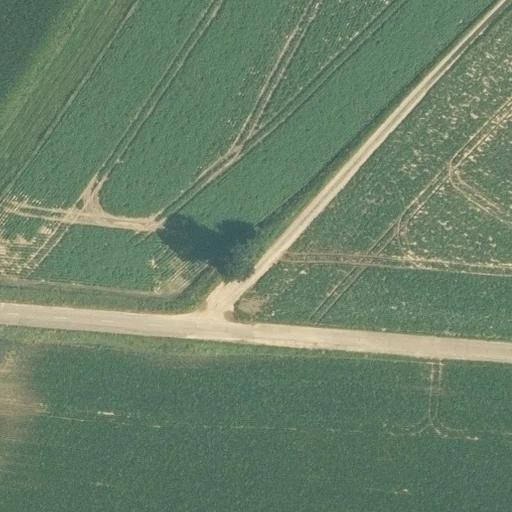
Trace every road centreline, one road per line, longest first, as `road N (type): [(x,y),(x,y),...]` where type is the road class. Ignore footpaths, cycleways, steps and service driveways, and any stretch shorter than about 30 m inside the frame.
road 1 (unclassified): [(511,357),(0,313)]
road 2 (track): [(189,330),(505,0)]
